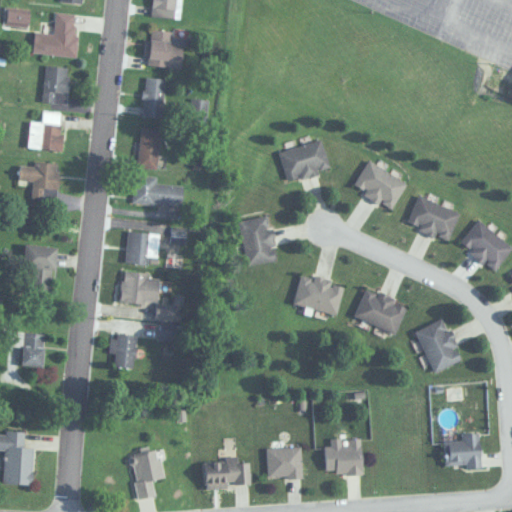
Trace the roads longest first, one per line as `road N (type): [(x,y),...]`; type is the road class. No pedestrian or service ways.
road 1 (residential): [(62,511),(116,0)]
road 2 (residential): [(511,454),(504,352),(492,326),(472,308),(332,241)]
road 3 (residential): [(242,511),(511,497)]
